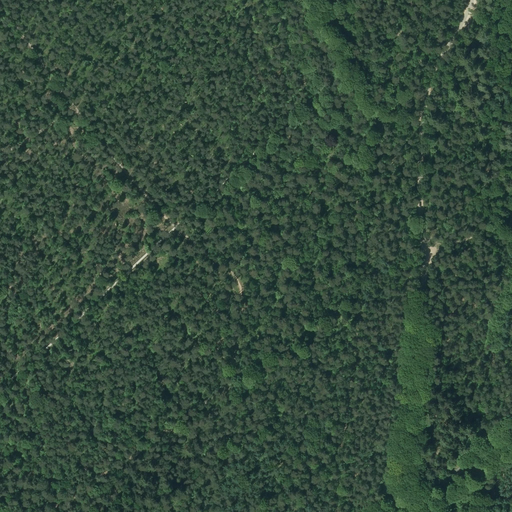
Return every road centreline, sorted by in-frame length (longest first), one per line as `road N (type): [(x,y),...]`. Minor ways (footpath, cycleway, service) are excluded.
road 1 (unclassified): [(398,509),(423,294),(423,102),(472,0)]
road 2 (track): [(174,227),(4,12)]
road 3 (unclassified): [(398,509),(511,436)]
